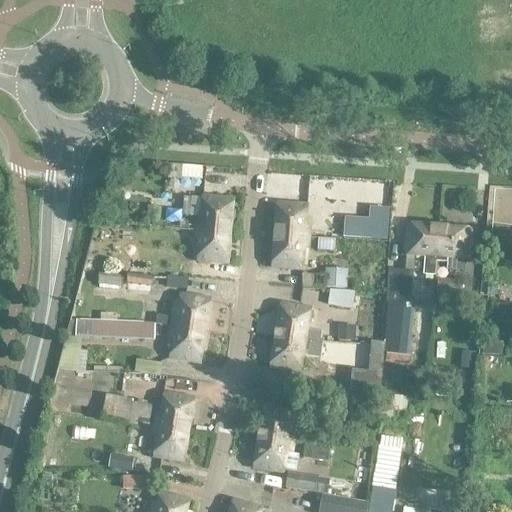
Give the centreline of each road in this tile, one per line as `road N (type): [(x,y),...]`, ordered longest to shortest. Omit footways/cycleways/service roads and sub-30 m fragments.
road 1 (residential): [(205,511),(238,371),(261,128)]
road 2 (tertiary): [(0,485),(54,269),(69,132)]
road 3 (residential): [(511,147),(261,128)]
road 4 (residential): [(261,128),(120,94)]
